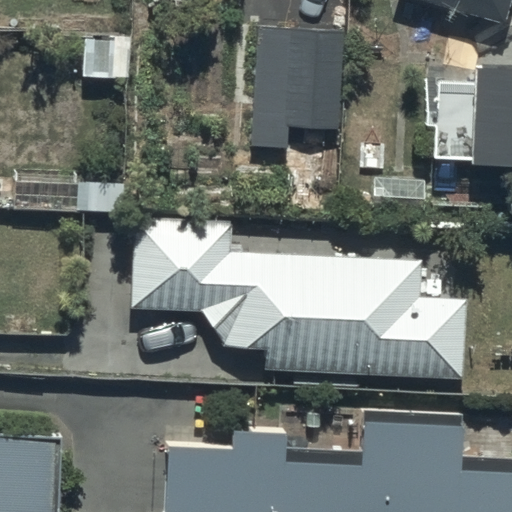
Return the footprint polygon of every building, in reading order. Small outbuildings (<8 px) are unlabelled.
[(511,0),(398,0),(507,33),(511,14),(511,0)] [(348,34),(260,29),(254,156),(292,158),(294,134),(342,137),(348,34)] [(511,72),(477,70),(470,173),(511,176),(511,72)] [(135,222),(135,310),(206,314),(229,352),(264,353),(265,372),(465,384),(469,306),(421,303),(424,268),(234,257),(234,226),(135,222)] [(231,442),(169,439),(165,511),(511,511),(511,465),(464,462),(466,420),(364,414),(362,457),(291,453),(293,425),(232,422),(231,442)] [(57,511),(62,434),(0,430),(0,511),(57,511)]
